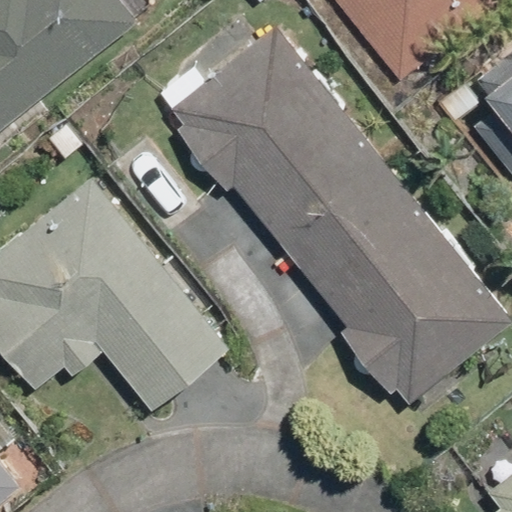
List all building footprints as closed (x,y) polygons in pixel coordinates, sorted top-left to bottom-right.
[(0,0),(0,125),(146,10),(138,0),(0,0)] [(345,0),(405,73),(496,0),(345,0)] [(276,21),(170,106),(182,121),(175,127),(224,188),(231,183),(344,323),(338,328),(388,390),(394,385),(406,400),(511,315),(276,21)] [(511,54),(476,83),(497,110),(472,131),(511,180),(511,54)] [(238,337),(98,167),(0,247),(0,328),(43,381),(71,358),(79,367),(109,342),(158,402),(238,337)] [(0,457),(10,449),(0,436),(0,457)] [(511,511),(511,467),(493,483),(506,499),(500,503),(507,511),(511,511)]
